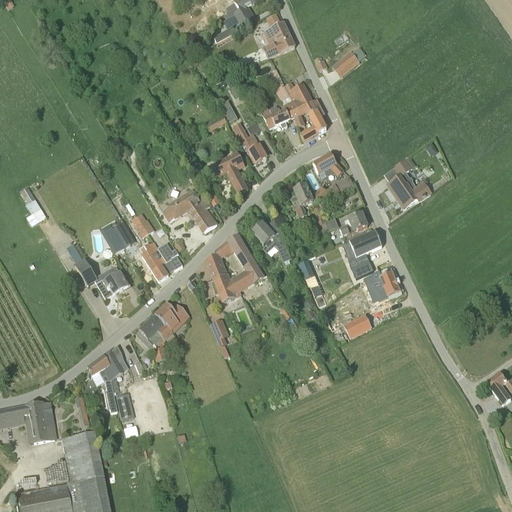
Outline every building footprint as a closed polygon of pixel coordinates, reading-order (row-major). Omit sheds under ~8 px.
[(8,12),(14,8),(9,0),(6,0),(3,3),(8,12)] [(228,9),(233,17),(222,23),(227,32),(232,29),(232,28),(238,24),(239,27),(249,21),(243,11),(254,5),(251,0),(239,0),(233,4),(234,6),(228,9)] [(269,49),(260,54),(265,63),(282,56),(295,50),(283,25),(270,31),(276,45),(269,48),(269,49)] [(329,50),(345,37),(336,25),(314,42),(322,53),(324,51),(323,50),(327,47),(329,50)] [(216,46),(236,35),(232,29),(227,32),(213,40),(216,46)] [(349,56),(343,49),(338,52),(340,55),(335,59),(339,64),(333,70),(333,77),(338,83),(349,75),(350,76),(356,71),(360,66),(366,61),(357,50),(349,56)] [(322,64),(320,59),(316,61),(318,65),(317,66),(321,74),(327,71),(324,63),(322,64)] [(294,121),(300,118),(294,106),(285,88),(275,71),(266,76),(283,107),(268,114),(268,115),(262,117),(265,124),(269,133),(294,121)] [(294,91),(291,85),(285,88),(294,106),(300,118),(307,115),(318,136),(326,132),(320,120),(324,117),(320,109),(320,110),(316,103),(312,105),(302,87),(294,91)] [(228,104),(219,109),(229,126),(237,121),(228,104)] [(300,118),(294,121),(298,131),(305,128),(300,118)] [(209,135),(226,125),(223,120),(206,129),(209,135)] [(248,130),(252,136),(260,131),(256,125),(248,130)] [(248,140),(239,126),(231,130),(236,139),(237,138),(241,145),(243,143),(256,167),(267,160),(259,147),(258,147),(253,137),(248,140)] [(303,146),(312,140),(308,133),(301,138),(303,146)] [(246,193),(236,172),(246,167),(239,155),(208,172),(215,184),(227,177),(238,197),(246,193)] [(336,167),(331,158),(313,168),(318,177),(324,175),(327,179),(334,175),(339,179),(344,175),(337,167),(336,167)] [(412,192),(407,186),(412,183),(407,176),(413,171),(406,162),(393,171),(398,180),(387,188),(403,212),(416,203),(419,205),(432,196),(423,184),(412,192)] [(313,171),(307,175),(314,189),(320,186),(313,171)] [(350,177),(329,190),(333,196),(334,195),(336,199),(343,195),(343,193),(355,186),(350,177)] [(308,222),(302,208),(313,204),(306,188),(294,193),(297,200),(291,202),(299,221),(302,220),(304,224),(308,222)] [(319,204),(328,195),(322,189),(313,197),(319,204)] [(35,202),(28,190),(20,195),(27,206),(35,202)] [(200,204),(193,194),(162,214),(169,224),(188,211),(205,236),(217,228),(205,212),(210,209),(205,201),(200,204)] [(141,241),(148,237),(136,220),(130,210),(125,214),(136,230),(141,241)] [(319,227),(326,225),(322,211),(315,213),(319,227)] [(141,216),(136,220),(148,237),(154,233),(147,222),(146,223),(141,216)] [(353,235),(367,229),(362,216),(348,222),(351,230),(347,231),(346,229),(339,232),(343,240),(353,235)] [(337,236),(335,232),(339,230),(335,221),(326,225),(328,234),(331,239),(337,236)] [(275,248),(279,253),(284,264),(291,261),(286,249),(274,223),(266,230),(262,226),(252,235),(264,248),(262,249),(267,255),(275,248)] [(119,241),(113,230),(104,235),(116,255),(114,256),(118,262),(133,253),(129,246),(125,248),(121,240),(119,241)] [(372,274),(365,256),(381,249),(375,234),(349,245),(355,260),(347,263),(355,281),(372,274)] [(264,281),(238,239),(228,244),(219,253),(223,260),(232,253),(245,274),(235,280),(241,295),(264,281)] [(180,244),(178,240),(173,243),(175,247),(174,248),(179,254),(185,251),(180,244)] [(158,251),(153,245),(141,252),(144,257),(142,258),(152,274),(168,263),(160,250),(158,251)] [(172,255),(166,246),(160,250),(168,263),(152,274),(159,285),(168,278),(166,276),(173,271),(174,273),(182,268),(175,259),(178,257),(175,253),(172,255)] [(76,266),(83,262),(74,247),(67,251),(76,266)] [(227,278),(221,262),(222,260),(223,260),(219,253),(216,256),(216,258),(206,263),(223,305),(234,301),(234,302),(242,297),(241,295),(235,280),(230,283),(228,278),(227,278)] [(87,289),(98,283),(85,262),(75,268),(87,289)] [(308,263),(298,268),(305,283),(315,279),(308,263)] [(375,276),(372,277),(364,282),(366,286),(379,281),(387,300),(400,294),(391,275),(381,279),(379,274),(375,276)] [(127,288),(120,275),(103,285),(102,283),(96,286),(104,300),(112,295),(113,297),(127,288)] [(193,295),(197,291),(192,285),(188,288),(193,295)] [(155,319),(167,331),(172,336),(189,317),(178,306),(172,312),(167,306),(155,319)] [(288,323),(294,320),(289,311),(283,315),(288,323)] [(364,318),(344,329),(348,337),(350,342),(357,339),(372,331),(364,318)] [(164,343),(172,336),(167,331),(155,319),(153,320),(135,337),(143,346),(146,344),(151,349),(162,340),(164,343)] [(295,336),(299,333),(292,321),(288,323),(295,336)] [(227,346),(231,343),(229,338),(230,338),(222,323),(210,328),(216,344),(217,344),(220,351),(224,361),(228,359),(224,349),(228,347),(227,346)] [(109,417),(117,415),(114,402),(113,395),(118,394),(117,386),(115,380),(122,376),(117,367),(123,364),(121,356),(116,349),(102,360),(110,380),(107,382),(109,389),(105,391),(107,403),(109,417)] [(162,351),(156,353),(152,354),(155,365),(166,361),(163,351),(162,351)] [(110,380),(102,360),(87,372),(90,380),(99,375),(104,385),(105,391),(109,389),(107,382),(110,380)] [(506,385),(500,376),(499,376),(486,386),(503,409),(511,402),(501,389),(505,387),(511,397),(511,382),(511,381),(506,385)] [(87,401),(100,396),(99,395),(91,382),(84,386),(87,401)] [(81,398),(74,400),(74,401),(81,429),(88,427),(81,398)] [(48,405),(41,406),(24,409),(0,416),(0,433),(24,429),(28,448),(57,443),(56,438),(54,438),(52,425),(48,405)] [(132,414),(119,417),(121,424),(133,421),(132,414)] [(93,436),(92,430),(84,432),(85,437),(61,442),(70,487),(17,497),(20,511),(109,511),(101,470),(107,469),(103,449),(97,450),(96,448),(94,435),(93,436)] [(99,434),(94,435),(96,448),(102,447),(99,434)]
